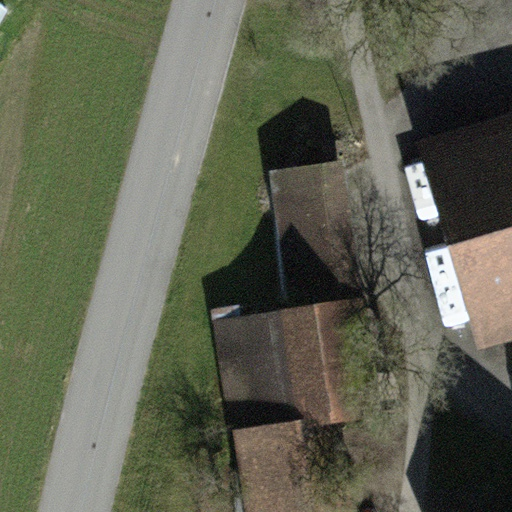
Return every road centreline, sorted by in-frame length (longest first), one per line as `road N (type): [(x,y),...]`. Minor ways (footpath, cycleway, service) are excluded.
road 1 (residential): [(42,511),(188,0)]
road 2 (track): [(511,418),(438,362),(384,135)]
